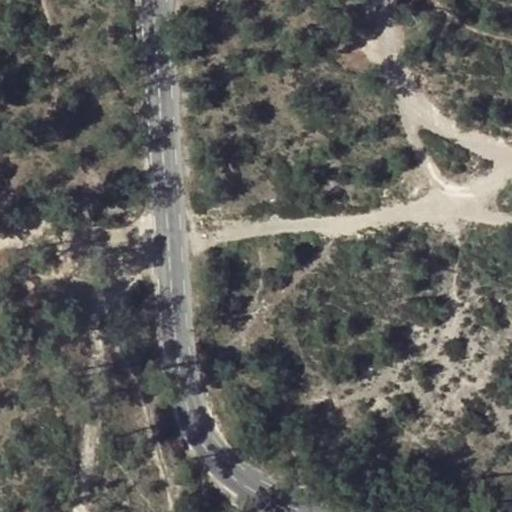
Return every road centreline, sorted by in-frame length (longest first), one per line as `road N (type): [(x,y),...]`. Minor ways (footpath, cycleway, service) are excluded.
road 1 (tertiary): [(159,0),(184,376),(200,439),(231,489),(264,511)]
road 2 (track): [(511,173),(486,186),(284,191),(205,215),(45,206),(0,212)]
road 3 (track): [(511,148),(432,114),(405,87),(369,0)]
